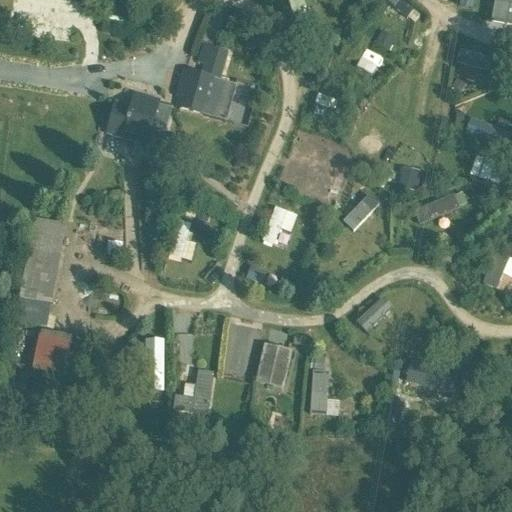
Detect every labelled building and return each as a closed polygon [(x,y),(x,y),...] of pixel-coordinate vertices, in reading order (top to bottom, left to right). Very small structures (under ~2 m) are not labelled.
[(302,0),(286,0),(294,19),(307,14),(302,0)] [(397,0),(390,0),(387,4),(407,21),(414,13),(397,0)] [(462,0),(461,8),(473,10),(475,0),(462,0)] [(511,0),(495,0),(491,24),(511,26),(511,0)] [(459,52),(455,65),(488,74),(492,61),(459,52)] [(352,67),(346,75),(361,87),(368,78),(352,67)] [(182,71),(175,100),(210,109),(218,80),(182,71)] [(511,100),(511,88),(504,86),(500,96),(511,100)] [(145,146),(158,102),(135,95),(129,115),(115,111),(108,136),(145,146)] [(370,144),(388,124),(370,109),(353,129),(370,144)] [(470,121),(465,136),(505,152),(511,137),(470,121)] [(134,166),(134,149),(120,149),(119,165),(134,166)] [(295,172),(288,187),(320,202),(327,188),(295,172)] [(419,175),(403,172),(399,190),(415,193),(419,175)] [(368,197),(341,225),(352,235),(378,208),(368,197)] [(453,198),(413,215),(419,228),(459,211),(458,210),(454,199),(453,198)] [(275,210),(262,243),(274,248),(280,232),(286,214),(275,210)] [(35,220),(19,302),(51,308),(67,227),(35,220)] [(178,223),(168,258),(181,261),(191,226),(178,223)] [(497,254),(483,285),(496,290),(502,276),(509,260),(497,254)] [(382,300),(357,324),(366,334),(392,309),(382,300)] [(19,302),(15,323),(47,329),(51,308),(19,302)] [(170,334),(186,333),(185,315),(169,315),(170,334)] [(54,339),(27,338),(27,362),(54,363),(54,339)] [(145,341),(145,377),(164,377),(164,342),(145,341)] [(283,390),(291,352),(264,345),(255,383),(283,390)] [(191,399),(174,396),(171,415),(205,420),(212,376),(195,373),(191,399)] [(313,374),(311,418),(326,418),(327,404),(328,374),(313,374)] [(411,388),(404,424),(419,427),(426,391),(411,388)] [(388,409),(385,421),(399,424),(402,413),(388,409)]
